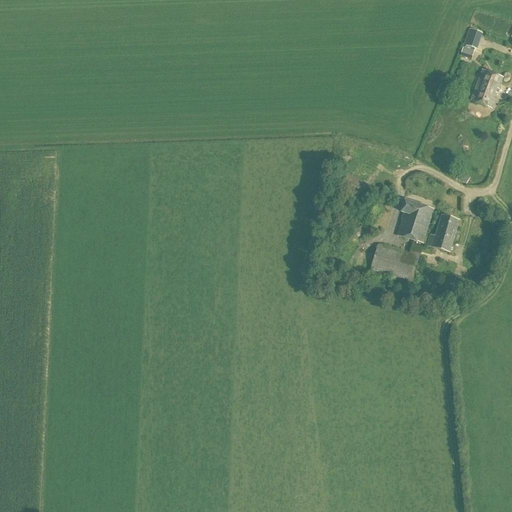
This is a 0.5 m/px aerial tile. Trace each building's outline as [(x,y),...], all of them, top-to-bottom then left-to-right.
[(477,50),(482,34),(469,29),(460,56),(461,56),(470,60),(471,60),(475,49),(477,50)] [(491,109),(503,78),(483,70),(471,101),(491,109)] [(462,173),(457,179),(466,185),(470,179),(462,173)] [(370,226),(388,192),(377,186),(359,220),(370,226)] [(423,244),(433,209),(404,201),(401,213),(404,213),(397,236),(423,244)] [(449,254),(459,221),(441,216),(435,237),(430,235),(427,247),(449,254)] [(412,282),(422,247),(411,244),(409,254),(377,245),(368,276),(387,281),(388,279),(395,281),(396,277),(412,282)]
